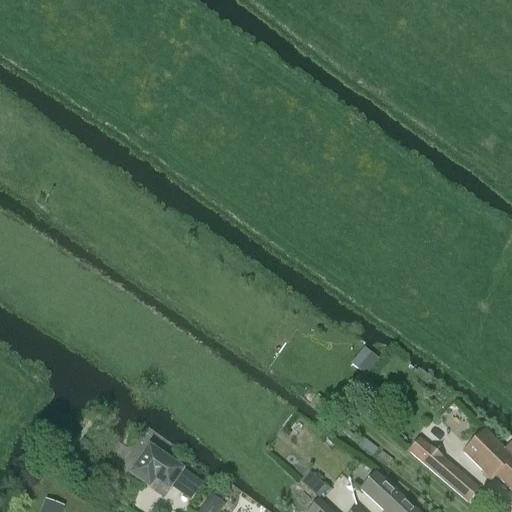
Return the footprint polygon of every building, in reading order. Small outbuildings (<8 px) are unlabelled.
[(351,365),(367,378),(380,361),(364,349),(351,365)] [(464,454),(491,482),(496,477),(511,493),(511,442),(504,450),(486,432),(464,454)] [(409,453),(467,503),(478,490),(420,441),(409,453)] [(128,474),(143,485),(144,485),(149,478),(168,491),(183,470),(148,446),(128,474)] [(327,491),(308,473),(300,483),(318,500),(327,491)] [(361,491),(383,511),(418,511),(377,474),(361,491)] [(217,485),(203,504),(213,511),(218,506),(216,505),(227,491),(218,484),(217,485)] [(61,511),(64,508),(45,501),(40,511),(61,511)]
